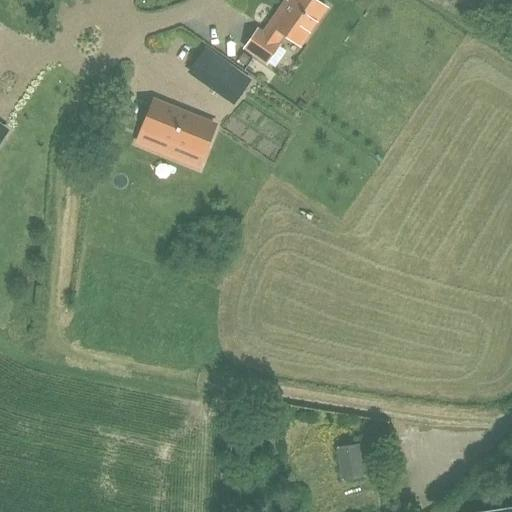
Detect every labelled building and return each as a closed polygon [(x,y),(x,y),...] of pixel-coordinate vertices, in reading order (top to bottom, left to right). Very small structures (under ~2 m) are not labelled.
[(283,33),(300,45),(326,7),(314,0),(291,0),(285,10),(282,8),(263,35),(257,31),(245,48),(266,63),(278,45),(276,43),(283,33)] [(204,52),(190,71),(235,102),(248,83),(204,52)] [(250,57),(243,52),(238,60),(245,65),(250,57)] [(154,101),(142,131),(170,142),(169,144),(173,146),(174,144),(202,155),(214,125),(154,101)] [(366,442),(335,447),(341,479),(366,476),(365,470),(370,469),(366,442)]
